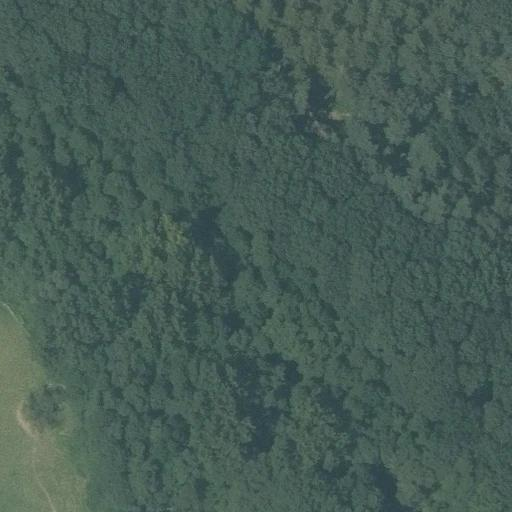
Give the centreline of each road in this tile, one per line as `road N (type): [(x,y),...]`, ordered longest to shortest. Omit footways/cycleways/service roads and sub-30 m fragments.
road 1 (track): [(181,0),(213,43),(264,88),(330,129),(511,277)]
road 2 (track): [(511,81),(330,129)]
